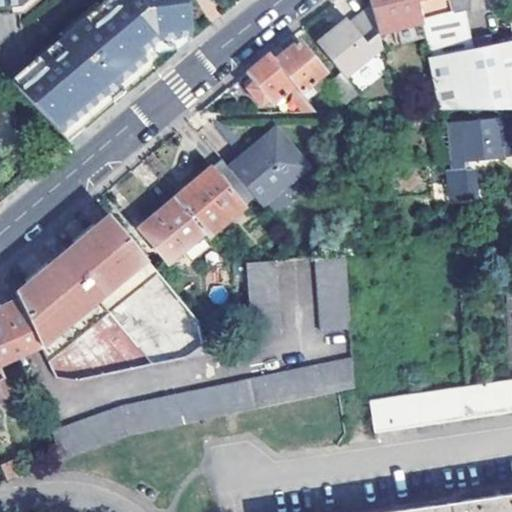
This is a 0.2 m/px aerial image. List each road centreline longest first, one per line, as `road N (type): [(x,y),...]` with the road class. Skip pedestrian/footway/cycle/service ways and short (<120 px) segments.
road 1 (secondary): [(280,0),(0,232)]
road 2 (residential): [(511,439),(277,474),(238,466)]
road 3 (residential): [(0,501),(78,494),(127,511)]
